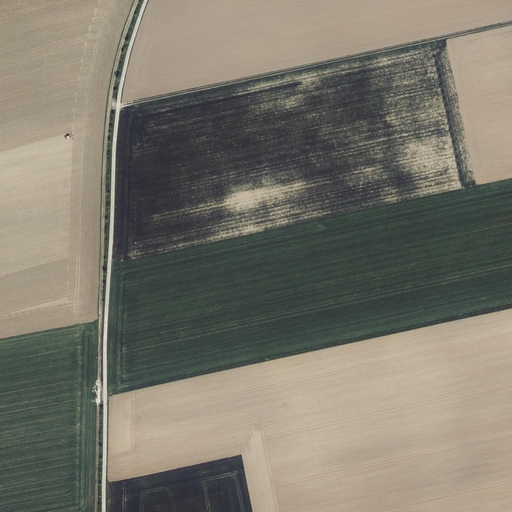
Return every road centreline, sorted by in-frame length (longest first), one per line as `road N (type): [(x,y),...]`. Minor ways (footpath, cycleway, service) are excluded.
road 1 (track): [(96,511),(106,126),(136,0)]
road 2 (track): [(109,105),(511,23)]
